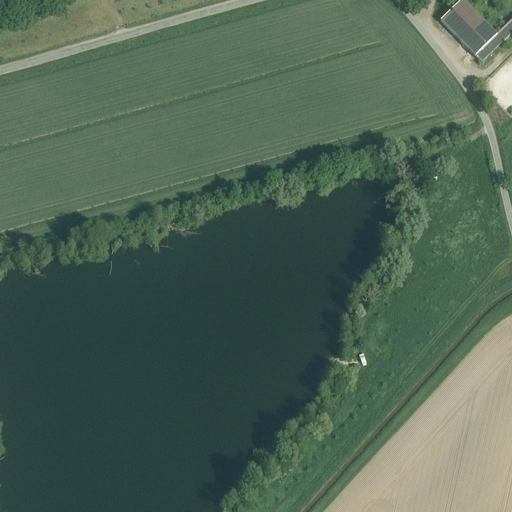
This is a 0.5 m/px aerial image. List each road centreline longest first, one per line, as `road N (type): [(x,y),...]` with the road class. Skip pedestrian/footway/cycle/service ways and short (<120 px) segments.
road 1 (unclassified): [(259,0),(0,69)]
road 2 (unclassified): [(511,222),(487,125),(463,83),(392,0)]
